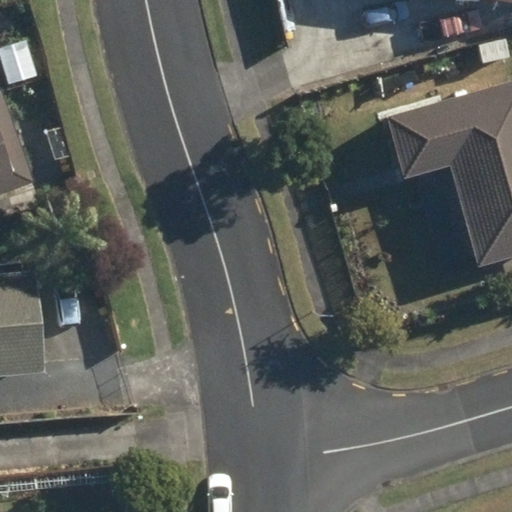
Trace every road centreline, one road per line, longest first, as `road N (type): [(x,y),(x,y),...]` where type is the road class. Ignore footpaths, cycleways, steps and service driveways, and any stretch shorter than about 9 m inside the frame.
road 1 (residential): [(146,0),(230,259),(264,469)]
road 2 (residential): [(511,411),(264,469)]
